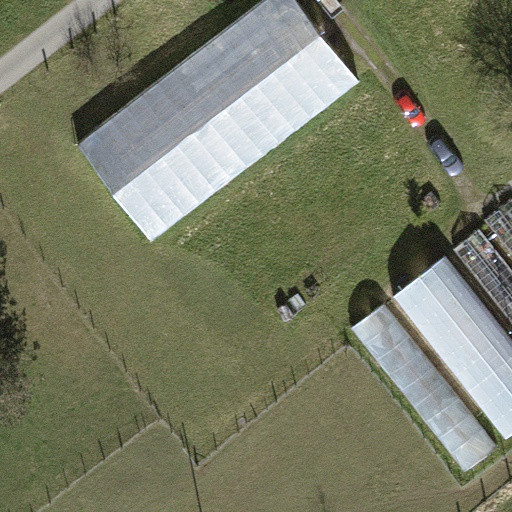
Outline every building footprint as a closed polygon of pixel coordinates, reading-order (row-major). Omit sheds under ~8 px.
[(299,0),(263,0),(78,142),(152,238),(360,79),(299,0)] [(511,198),(485,219),(511,252),(511,198)] [(511,271),(478,229),(453,249),(511,321),(511,271)] [(505,436),(511,430),(511,338),(445,254),(394,294),(505,436)] [(497,446),(384,302),(352,327),(466,471),(497,446)]
